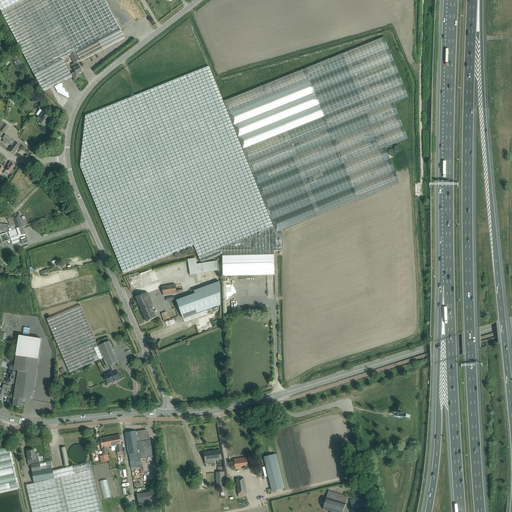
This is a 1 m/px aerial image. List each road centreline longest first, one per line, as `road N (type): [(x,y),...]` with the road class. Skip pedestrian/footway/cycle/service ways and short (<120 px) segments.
road 1 (motorway): [(479,511),(467,261),(472,0)]
road 2 (motorway): [(511,433),(479,0)]
road 3 (motorway): [(451,0),(448,285)]
road 4 (tertiary): [(167,412),(67,157)]
road 5 (motorway): [(448,285),(427,511)]
road 6 (motorway): [(448,285),(459,511)]
road 7 (tertiary): [(67,157),(72,118),(98,76),(198,0)]
road 8 (tertiary): [(336,377),(511,322)]
road 9 (residential): [(280,394),(293,415),(343,408),(372,511)]
road 10 (tertiary): [(167,412),(10,419)]
